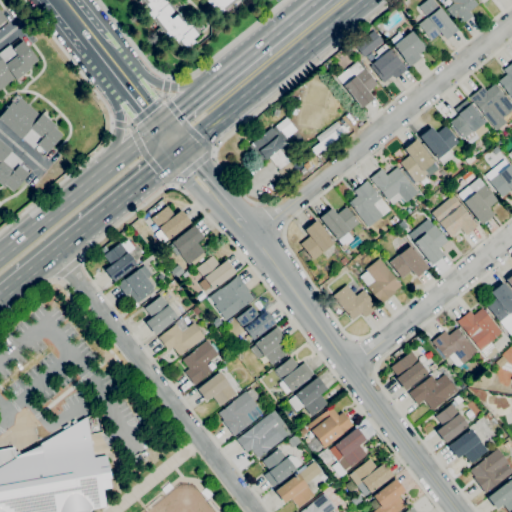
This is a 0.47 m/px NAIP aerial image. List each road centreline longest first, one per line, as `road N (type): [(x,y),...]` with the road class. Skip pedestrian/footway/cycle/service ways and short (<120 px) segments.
road 1 (residential): [(244,225),(459,511)]
road 2 (residential): [(254,235),(511,22)]
road 3 (residential): [(57,255),(255,511)]
road 4 (primary): [(178,150),(364,0)]
road 5 (primary): [(0,299),(178,150)]
road 6 (residential): [(348,366),(511,234)]
road 7 (primary): [(158,123),(0,254)]
road 8 (primary): [(315,0),(158,123)]
road 9 (primary): [(96,43),(116,124),(102,174)]
road 10 (primary): [(219,78),(161,84),(96,43)]
